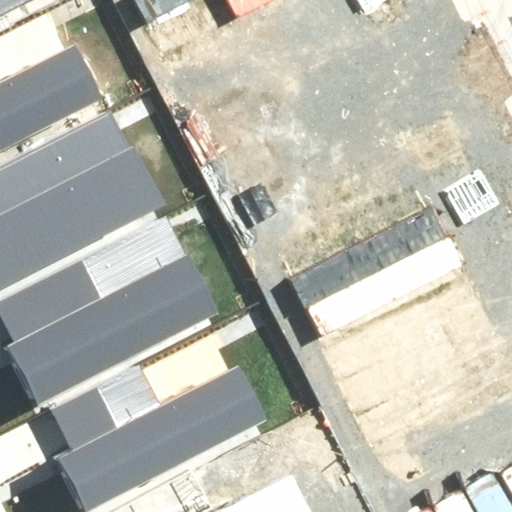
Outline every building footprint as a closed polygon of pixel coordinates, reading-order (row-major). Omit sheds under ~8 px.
[(0,0),(0,12),(23,0),(0,0)] [(0,150),(106,95),(76,38),(0,77),(0,150)] [(0,287),(163,206),(116,111),(0,169),(0,287)] [(0,304),(0,311),(14,338),(5,342),(39,408),(218,315),(188,258),(105,301),(84,261),(0,304)] [(48,413),(65,445),(56,450),(88,511),(96,511),(269,422),(239,365),(156,408),(135,368),(48,413)] [(127,511),(314,511),(295,476),(225,511),(208,511),(191,479),(127,511)]
